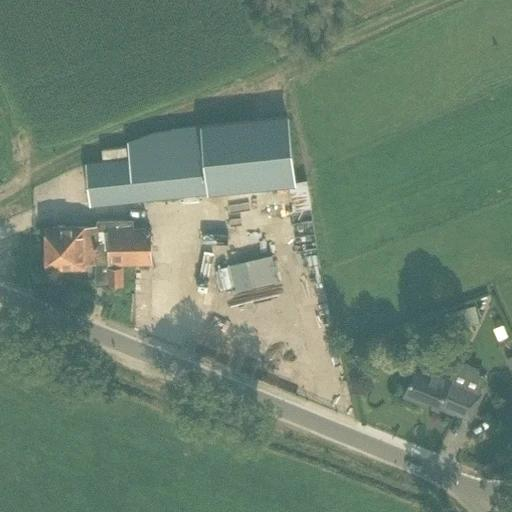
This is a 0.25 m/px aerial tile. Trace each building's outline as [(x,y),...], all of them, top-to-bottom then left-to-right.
[(97,162),(88,163),(93,203),(295,181),(287,116),(214,124),(211,124),(203,125),(185,127),(152,133),(136,138),(138,153),(133,153),(133,158),(97,162)] [(83,261),(95,261),(97,227),(96,227),(96,225),(55,226),(55,231),(48,231),(48,261),(55,261),(55,266),(83,265),(83,261)] [(121,262),(150,262),(150,226),(97,227),(95,261),(109,261),(109,284),(122,283),(121,262)] [(197,250),(221,251),(221,243),(197,242),(197,250)] [(238,289),(280,278),(273,251),(231,262),(238,289)] [(449,330),(480,322),(475,305),(444,313),(449,330)] [(502,324),(494,328),(499,339),(508,335),(502,324)] [(416,366),(412,374),(405,393),(438,407),(439,405),(470,418),(481,393),(449,380),(450,377),(416,366)]
